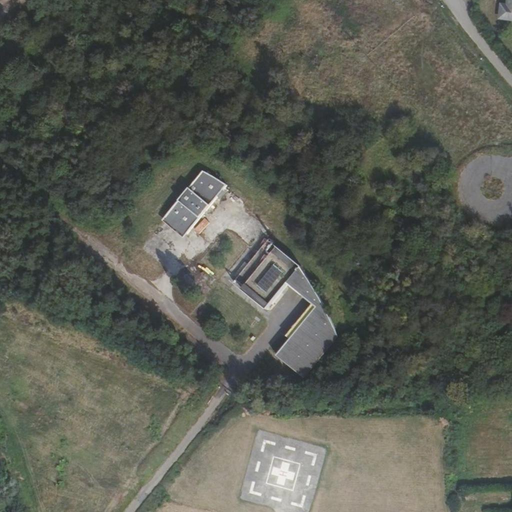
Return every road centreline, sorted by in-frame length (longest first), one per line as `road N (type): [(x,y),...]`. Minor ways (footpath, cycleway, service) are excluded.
road 1 (unclassified): [(242,367),(0,167)]
road 2 (unclassified): [(131,511),(242,367)]
road 3 (track): [(511,406),(451,411),(454,511)]
